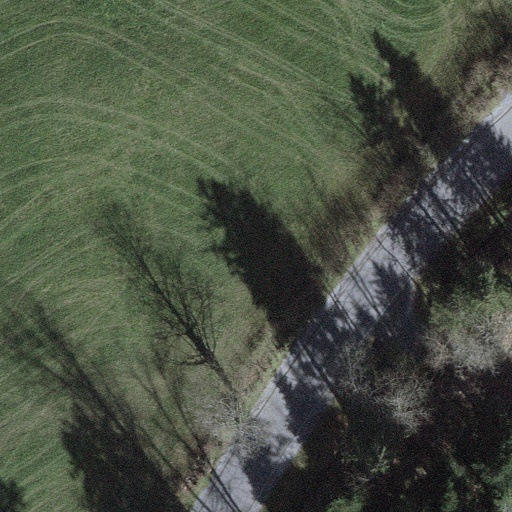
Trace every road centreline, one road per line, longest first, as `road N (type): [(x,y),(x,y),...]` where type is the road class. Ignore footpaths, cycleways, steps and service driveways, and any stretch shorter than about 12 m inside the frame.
road 1 (tertiary): [(231,511),(361,311),(511,149)]
road 2 (track): [(361,311),(511,395)]
